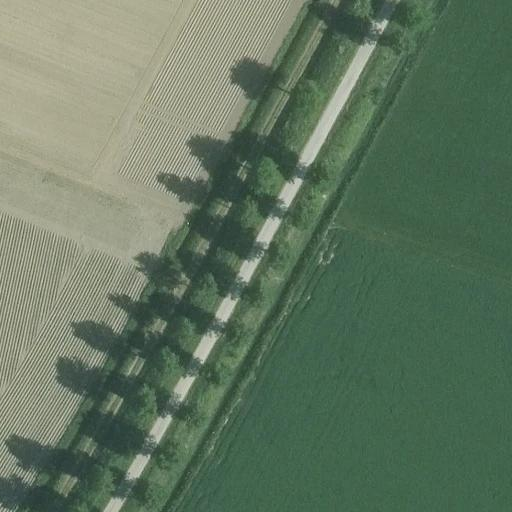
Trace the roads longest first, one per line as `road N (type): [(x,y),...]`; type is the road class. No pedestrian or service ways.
road 1 (track): [(323,0),(31,511)]
road 2 (unclassified): [(106,511),(390,0)]
